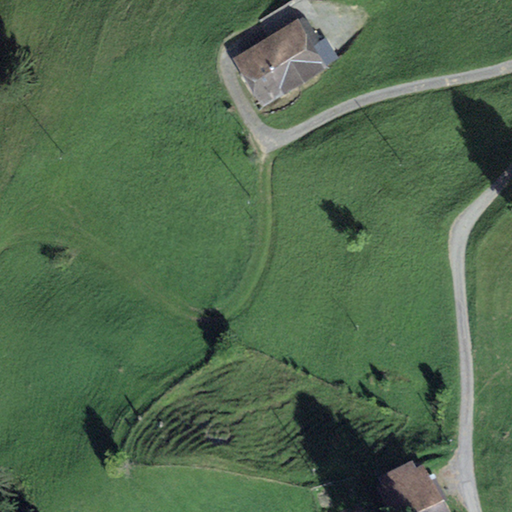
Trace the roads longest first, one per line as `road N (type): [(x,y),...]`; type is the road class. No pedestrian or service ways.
road 1 (track): [(511,65),(357,102),(289,135),(264,134),(227,58),(300,7)]
road 2 (track): [(475,511),(458,241),(475,210),(511,174)]
road 3 (track): [(264,134),(262,266),(242,307),(204,319)]
